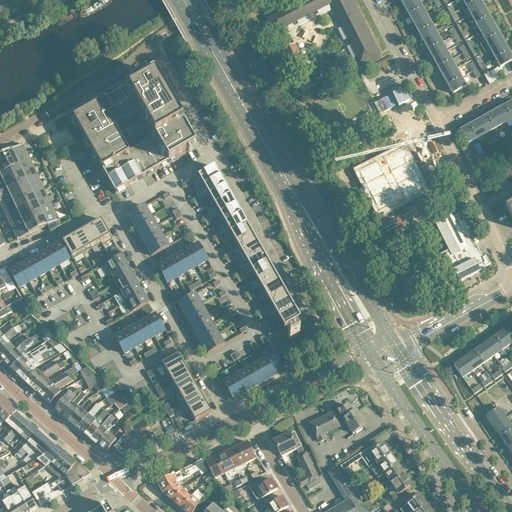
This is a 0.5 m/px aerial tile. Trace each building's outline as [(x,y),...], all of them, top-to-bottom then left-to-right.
[(86,18),(111,6),(115,1),(115,0),(102,0),(82,10),(80,12),(80,16),(81,18),(84,19),(86,18)] [(170,8),(172,6),(173,6),(183,0),(176,0),(171,3),(168,5),(165,7),(167,9),(170,8)] [(331,4),(363,67),(381,57),(380,55),(379,53),(351,0),(294,0),(288,4),(283,6),(280,7),(278,8),(281,13),(267,19),(274,33),(331,4)] [(415,0),(404,7),(409,15),(422,8),(417,0),(415,0)] [(471,15),(484,8),(479,0),(478,0),(466,7),(471,15)] [(427,17),(422,8),(409,15),(414,24),(427,17)] [(476,24),(489,17),(484,8),(471,15),(476,24)] [(414,24),(418,33),(432,26),(427,17),(414,24)] [(481,33),(494,26),(489,17),(476,24),(481,33)] [(250,29),(251,29),(254,36),(256,40),(261,37),(265,35),(259,24),(255,27),(250,29)] [(418,33),(423,42),(437,34),(432,26),(418,33)] [(485,42),(499,34),(494,26),(481,33),(485,42)] [(49,39),(49,31),(44,29),(7,50),(7,56),(12,59),(49,39)] [(423,42),(428,51),(441,43),(437,34),(423,42)] [(485,42),(481,44),(486,53),(490,51),(504,43),(499,34),(485,42)] [(428,51),(433,59),(446,52),(441,43),(428,51)] [(495,59),(509,52),(504,43),(490,51),(495,59)] [(294,44),(284,50),(293,69),(304,63),(294,44)] [(433,59),(438,68),(451,61),(446,52),(433,59)] [(495,59),(500,68),(508,64),(511,61),(511,58),(509,52),(495,59)] [(438,68),(443,77),(456,69),(451,61),(438,68)] [(443,77),(448,86),(461,78),(456,69),(443,77)] [(98,162),(102,170),(105,175),(109,183),(113,190),(115,192),(142,177),(142,178),(197,147),(167,95),(166,95),(153,72),(72,118),(90,149),(94,156),(98,162)] [(461,78),(448,86),(452,94),(453,94),(466,87),(461,78)] [(338,109),(331,112),(336,122),(361,111),(356,101),(350,103),(348,99),(336,104),(338,109)] [(511,120),(504,107),(495,111),(503,125),(511,120)] [(503,125),(495,111),(487,116),(494,129),(503,125)] [(494,129),(487,116),(478,121),(485,134),(494,129)] [(485,134),(478,121),(469,126),(476,139),(485,134)] [(476,139),(469,126),(460,131),(463,136),(467,144),(476,139)] [(23,144),(0,155),(0,204),(17,240),(47,226),(50,231),(61,226),(59,221),(23,144)] [(403,150),(359,172),(380,214),(424,191),(403,150)] [(480,162),(470,167),(472,171),(482,166),(489,162),(487,158),(480,162)] [(214,167),(198,176),(203,186),(220,176),(214,167)] [(225,186),(220,176),(203,186),(209,195),(225,186)] [(230,195),(225,186),(209,195),(214,204),(230,195)] [(214,204),(212,205),(218,216),(220,215),(220,214),(236,205),(230,195),(214,204)] [(241,214),(236,205),(220,214),(220,215),(225,223),(241,214)] [(128,216),(134,226),(151,216),(145,206),(128,216)] [(382,217),(389,233),(416,221),(410,206),(382,217)] [(483,258),(475,243),(478,242),(474,234),(471,236),(465,220),(467,220),(463,211),(455,216),(455,217),(453,219),(449,212),(433,220),(449,250),(436,257),(448,281),(456,277),(459,282),(480,272),(479,270),(490,265),(486,256),(483,258)] [(247,224),(241,214),(225,223),(230,233),(247,224)] [(151,216),(134,226),(140,236),(156,226),(151,216)] [(101,220),(91,225),(101,244),(102,246),(112,240),(101,220)] [(236,242),(252,233),(247,224),(230,233),(236,242)] [(101,244),(91,225),(82,231),(92,249),(101,244)] [(140,236),(146,246),(162,237),(156,226),(140,236)] [(92,249),(82,231),(72,236),(82,254),(92,249)] [(257,242),(252,233),(236,242),(241,251),(241,252),(257,242)] [(82,254),(72,236),(62,242),(73,260),(82,254)] [(164,249),(168,247),(162,237),(146,246),(151,256),(152,256),(164,249)] [(420,241),(426,252),(432,249),(427,238),(420,241)] [(241,251),(239,252),(245,263),(247,261),(263,252),(257,242),(241,252),(241,251)] [(60,243),(50,249),(59,266),(69,260),(60,243)] [(188,250),(197,267),(207,261),(198,244),(188,250)] [(50,249),(39,255),(49,271),(59,266),(50,249)] [(197,267),(188,250),(178,256),(187,272),(197,267)] [(252,270),(268,261),(263,252),(247,261),(252,270)] [(49,271),(39,255),(29,260),(39,277),(49,271)] [(121,255),(101,267),(107,277),(109,276),(108,275),(127,265),(121,255)] [(178,256),(168,261),(177,278),(187,272),(178,256)] [(29,260),(19,266),(29,283),(39,277),(29,260)] [(157,267),(167,284),(177,278),(168,261),(157,267)] [(273,271),(268,261),(252,270),(257,280),(273,271)] [(114,285),(116,284),(132,274),(127,265),(108,275),(109,276),(114,285)] [(29,283),(19,266),(9,272),(19,289),(29,283)] [(5,268),(0,270),(0,277),(4,284),(11,280),(5,268)] [(257,280),(262,289),(279,280),(273,271),(257,280)] [(137,284),(132,274),(116,284),(121,293),(137,284)] [(262,289),(268,299),(284,289),(279,280),(262,289)] [(121,293),(113,297),(118,307),(122,304),(124,303),(125,304),(143,294),(137,284),(121,293)] [(289,299),(284,289),(268,299),(273,308),(289,299)] [(122,304),(128,315),(133,312),(148,303),(143,294),(125,304),(124,303),(122,304)] [(184,314),(201,304),(195,294),(178,304),(184,314)] [(273,308),(279,317),(295,308),(289,299),(273,308)] [(18,300),(8,306),(12,312),(23,306),(18,300)] [(184,314),(190,324),(207,314),(201,304),(184,314)] [(0,319),(12,312),(8,306),(6,307),(2,310),(0,311),(0,319)] [(295,309),(279,318),(284,327),(300,318),(295,309)] [(196,334),(212,324),(207,314),(190,324),(196,334)] [(155,315),(145,320),(154,337),(164,331),(155,315)] [(154,337),(145,320),(135,326),(144,343),(154,337)] [(196,334),(201,344),(218,334),(212,324),(196,334)] [(0,332),(0,341),(14,329),(10,325),(0,333),(0,332)] [(14,329),(0,341),(0,353),(11,344),(8,341),(22,330),(19,326),(14,329)] [(135,326),(125,332),(134,349),(144,343),(135,326)] [(45,328),(41,331),(49,341),(53,338),(54,337),(45,328)] [(511,339),(505,330),(495,337),(504,349),(511,343),(511,339)] [(297,331),(287,336),(289,340),(299,336),(297,331)] [(134,349),(125,332),(115,338),(124,354),(134,349)] [(224,344),(218,334),(201,344),(207,354),(224,344)] [(495,337),(485,345),(493,357),(504,349),(495,337)] [(11,344),(0,353),(0,356),(4,361),(26,342),(23,339),(22,338),(13,346),(11,344)] [(49,341),(47,342),(54,348),(60,345),(53,338),(49,341)] [(26,342),(4,361),(11,369),(23,357),(27,354),(24,351),(33,343),(30,340),(26,342)] [(60,345),(54,348),(60,353),(66,350),(60,345)] [(485,345),(475,352),(483,364),(493,357),(485,345)] [(23,357),(11,369),(17,374),(29,362),(40,355),(47,350),(44,346),(31,355),(29,353),(27,354),(23,357)] [(69,351),(63,354),(67,360),(69,359),(75,356),(69,351)] [(475,352),(464,359),(473,371),(483,364),(475,352)] [(264,360),(273,377),(283,371),(274,354),(264,360)] [(29,362),(17,374),(23,380),(24,382),(36,369),(35,368),(39,365),(38,362),(42,359),(40,355),(29,362)] [(183,365),(178,355),(160,365),(166,376),(168,375),(167,374),(183,365)] [(75,356),(69,359),(73,365),(80,361),(75,356)] [(462,378),(473,371),(464,359),(454,366),(462,378)] [(273,377),(264,360),(254,366),(263,382),(273,377)] [(36,369),(24,382),(31,388),(42,375),(57,366),(53,362),(38,371),(36,369)] [(42,375),(31,388),(37,394),(49,381),(46,379),(65,367),(62,362),(57,366),(42,375)] [(511,366),(510,363),(502,369),(505,372),(505,373),(511,367),(511,366)] [(173,383),(189,374),(183,365),(167,374),(168,375),(173,383)] [(254,366),(244,371),(253,388),(263,382),(254,366)] [(49,381),(37,394),(43,399),(55,386),(70,377),(78,373),(74,367),(49,382),(49,381)] [(87,367),(80,371),(83,379),(94,373),(87,367)] [(244,371),(234,377),(243,394),(253,388),(244,371)] [(500,371),(492,376),(495,380),(503,374),(500,371)] [(94,373),(83,379),(88,389),(93,386),(102,380),(94,373)] [(173,383),(171,384),(176,395),(179,393),(178,393),(194,384),(189,374),(173,383)] [(55,386),(43,399),(49,405),(60,392),(58,390),(74,381),(70,377),(55,386)] [(233,400),(243,394),(234,377),(223,383),(233,400)] [(490,378),(482,383),(484,387),(492,382),(490,378)] [(102,380),(93,386),(98,393),(101,391),(108,386),(102,380)] [(184,402),(200,393),(194,384),(178,393),(179,393),(183,402),(184,402)] [(482,389),(482,388),(479,385),(471,391),(474,394),(482,389)] [(108,386),(101,391),(106,399),(115,393),(109,387),(108,386)] [(65,396),(54,409),(62,416),(81,393),(82,393),(78,389),(78,388),(68,399),(65,396)] [(81,393),(62,416),(69,422),(81,409),(78,406),(86,396),(82,393),(81,393)] [(205,403),(200,393),(184,402),(183,402),(179,404),(185,414),(189,412),(205,403)] [(6,423),(17,411),(1,396),(0,397),(0,426),(4,422),(6,423)] [(120,401),(114,404),(119,411),(121,409),(128,404),(124,398),(120,401)] [(81,409),(69,422),(77,428),(97,405),(93,401),(84,411),(81,409)] [(205,403),(189,412),(195,421),(204,416),(211,412),(205,403)] [(128,404),(121,409),(126,416),(133,410),(128,404)] [(486,417),(493,427),(506,418),(496,404),(487,411),(490,414),(486,417)] [(97,405),(77,428),(84,435),(96,421),(93,419),(101,409),(97,405)] [(333,413),(310,424),(319,442),(325,439),(323,435),(339,427),(339,426),(345,423),(347,426),(352,435),(357,431),(359,429),(360,431),(362,429),(361,428),(365,425),(356,411),(352,413),(348,406),(337,413),(338,413),(334,416),(333,413)] [(138,417),(133,410),(126,416),(123,418),(128,425),(138,417)] [(0,437),(4,440),(24,418),(17,411),(6,423),(10,426),(0,437)] [(96,421),(84,435),(90,440),(108,419),(110,416),(104,411),(96,421)] [(108,419),(90,440),(96,445),(97,444),(107,433),(110,429),(108,427),(115,419),(111,415),(110,416),(108,419)] [(20,436),(31,424),(24,418),(4,440),(8,444),(18,434),(20,436)] [(148,426),(141,418),(126,430),(125,436),(114,448),(125,458),(146,447),(152,444),(157,442),(153,433),(141,439),(138,433),(148,426)] [(493,427),(501,437),(511,429),(511,426),(506,418),(493,427)] [(14,450),(18,453),(38,430),(31,424),(20,436),(24,439),(14,450)] [(107,433),(97,444),(106,452),(112,445),(116,441),(116,440),(123,431),(119,427),(112,437),(107,433)] [(511,429),(501,437),(508,448),(511,444),(511,429)] [(51,452),(56,446),(38,430),(18,453),(19,453),(17,455),(21,459),(26,453),(29,455),(24,461),(28,465),(51,452)] [(294,432),(274,442),(281,457),(301,447),(294,432)] [(247,442),(237,447),(245,464),(256,459),(247,442)] [(369,469),(370,468),(390,455),(389,454),(390,453),(387,447),(385,448),(382,444),(378,447),(370,453),(368,449),(353,459),(356,463),(362,458),(369,469)] [(52,465),(63,452),(56,446),(51,452),(28,465),(22,469),(25,474),(40,465),(42,469),(51,464),(52,465)] [(246,467),(245,464),(237,447),(236,448),(235,446),(229,449),(229,451),(227,452),(237,474),(240,473),(243,468),(246,467)] [(58,471),(69,457),(63,452),(52,465),(51,464),(42,469),(43,469),(46,467),(53,473),(58,470),(58,471)] [(227,479),(237,474),(227,452),(224,454),(223,452),(215,456),(216,457),(225,474),(227,479)] [(306,453),(296,458),(305,477),(296,482),(300,489),(318,478),(312,465),(316,463),(310,452),(307,454),(306,453)] [(384,474),(397,465),(390,455),(370,468),(377,479),(384,474)] [(214,479),(225,474),(216,457),(215,456),(208,459),(209,461),(206,462),(211,473),(212,475),(214,479)] [(64,476),(75,463),(69,457),(58,471),(58,470),(53,473),(59,479),(64,476)] [(202,460),(157,482),(162,493),(175,483),(177,482),(199,471),(201,475),(207,472),(202,460)] [(32,494),(40,506),(86,478),(90,475),(86,472),(75,463),(64,476),(59,479),(60,479),(49,486),(48,484),(32,494)] [(348,463),(341,468),(343,471),(350,466),(348,463)] [(390,485),(392,484),(404,475),(397,465),(384,474),(388,479),(386,481),(390,485)] [(355,494),(349,483),(338,466),(327,472),(327,473),(328,472),(346,501),(349,499),(357,511),(367,511),(360,500),(355,494)] [(38,472),(25,480),(27,483),(34,479),(33,478),(40,474),(38,472)] [(404,475),(392,484),(396,489),(389,494),(392,499),(411,485),(408,481),(410,480),(406,475),(405,476),(404,475)] [(213,479),(209,476),(204,482),(209,485),(213,479)] [(8,477),(6,478),(0,481),(3,487),(11,482),(8,477)] [(258,502),(268,495),(277,489),(271,479),(270,480),(262,485),(259,480),(248,485),(258,502)] [(175,483),(162,493),(172,501),(183,489),(179,486),(180,484),(177,482),(175,483)] [(183,489),(172,501),(181,509),(192,496),(188,493),(191,489),(188,486),(183,489)] [(230,494),(233,492),(232,489),(230,486),(224,489),(230,494)] [(14,489),(28,511),(30,511),(37,508),(25,488),(19,492),(16,488),(14,489)] [(28,511),(14,489),(7,493),(8,494),(18,511),(28,511)] [(181,509),(184,511),(193,511),(202,496),(196,491),(192,496),(181,509)] [(360,500),(364,497),(360,491),(355,494),(360,500)] [(18,511),(8,494),(0,498),(0,499),(7,511),(18,511)] [(422,500),(418,496),(400,509),(402,511),(416,511),(426,505),(427,504),(423,499),(422,500)] [(280,511),(288,507),(284,500),(282,497),(281,498),(273,503),(270,498),(259,504),(263,510),(266,507),(269,511),(280,511)] [(357,511),(349,499),(346,501),(327,511),(357,511)] [(213,504),(206,511),(238,511),(229,503),(221,511),(213,504)]
